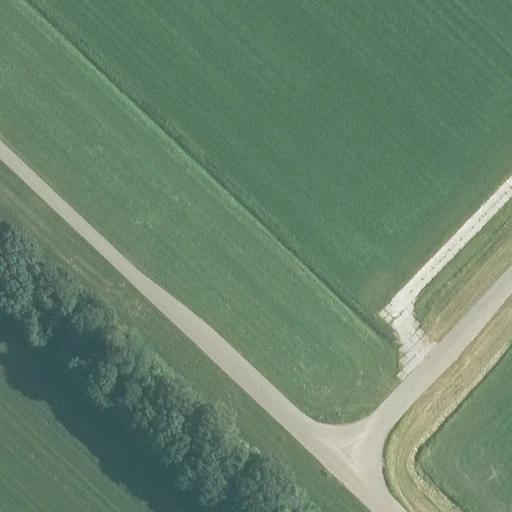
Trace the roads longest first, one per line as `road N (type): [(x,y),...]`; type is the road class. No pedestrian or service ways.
road 1 (tertiary): [(347,458),(0,150)]
road 2 (tertiary): [(347,458),(511,284)]
